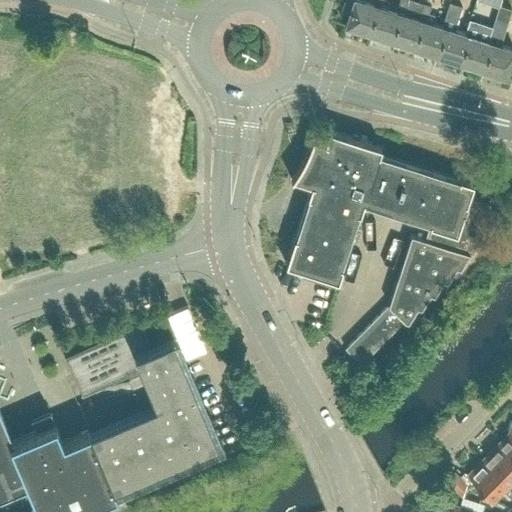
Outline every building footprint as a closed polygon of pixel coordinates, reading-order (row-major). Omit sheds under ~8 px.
[(344,23),(367,31),(376,4),(372,2),(365,0),(342,0),(339,10),(347,13),(344,23)] [(367,31),(390,38),(399,11),(395,10),(379,5),(380,0),(373,0),(372,2),(376,4),(367,31)] [(390,38),(413,46),(422,19),(418,17),(402,12),(406,0),(398,0),(395,10),(399,11),(390,38)] [(436,53),(459,60),(467,33),(464,32),(454,29),(461,5),(449,1),(441,25),(444,26),(436,53)] [(413,46),(436,53),(444,26),(441,25),(431,21),(433,13),(427,11),(430,4),(423,2),(418,17),(422,19),(413,46)] [(490,40),(481,68),(505,75),(511,53),(511,47),(500,44),(511,7),(499,3),(487,40),(490,40)] [(459,60),(481,68),(490,40),(487,40),(470,34),(475,19),(469,17),(464,32),(467,33),(459,60)] [(64,60),(63,64),(0,56),(0,118),(2,118),(27,121),(0,126),(0,127),(10,128),(15,127),(17,135),(29,133),(35,158),(54,160),(60,103),(72,101),(64,60)] [(131,92),(77,88),(69,199),(0,193),(0,241),(81,247),(82,225),(165,231),(168,192),(114,188),(120,97),(164,100),(166,75),(133,72),(131,92)] [(282,227),(269,267),(414,314),(448,205),(497,221),(511,181),(342,126),(307,235),(282,227)] [(191,310),(167,318),(182,350),(204,342),(191,310)] [(0,511),(26,511),(36,508),(38,511),(65,511),(114,490),(111,484),(216,439),(171,334),(147,344),(137,322),(63,354),(80,394),(139,368),(153,400),(88,428),(87,427),(61,439),(53,421),(9,440),(0,418),(0,511)] [(511,423),(510,430),(500,440),(511,452),(511,423)] [(511,452),(500,440),(483,457),(511,485),(511,452)] [(468,473),(483,488),(492,498),(503,487),(511,496),(511,485),(483,457),(468,473)] [(467,483),(455,470),(448,476),(453,482),(451,484),(462,495),(463,494),(467,483)] [(457,511),(481,511),(482,511),(485,501),(463,494),(462,495),(460,504),(457,511)] [(433,511),(457,511),(460,504),(438,497),(433,511)]
